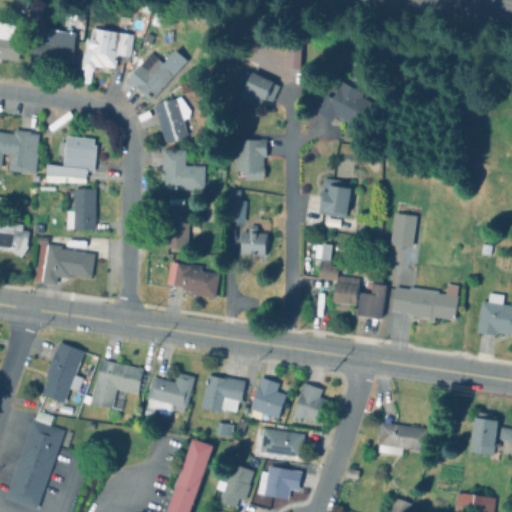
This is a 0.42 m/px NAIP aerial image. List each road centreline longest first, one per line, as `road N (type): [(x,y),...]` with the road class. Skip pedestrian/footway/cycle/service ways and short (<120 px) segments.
road 1 (tertiary): [(290,349),(0,306)]
road 2 (residential): [(288,143),(290,349)]
road 3 (residential): [(125,325),(129,125)]
road 4 (residential): [(364,360),(312,511)]
road 5 (tertiary): [(511,381),(364,360)]
road 6 (residential): [(0,91),(107,108),(129,125)]
